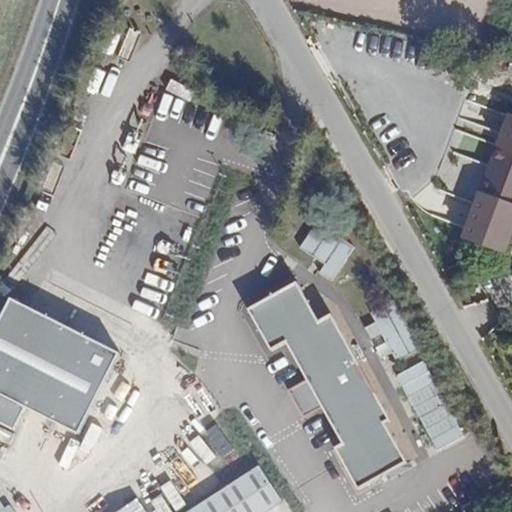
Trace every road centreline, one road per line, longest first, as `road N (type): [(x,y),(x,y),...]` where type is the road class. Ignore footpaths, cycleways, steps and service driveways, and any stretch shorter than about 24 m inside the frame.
road 1 (residential): [(266,0),(511,438)]
road 2 (primary): [(0,184),(59,0)]
road 3 (primary): [(59,0),(0,141)]
